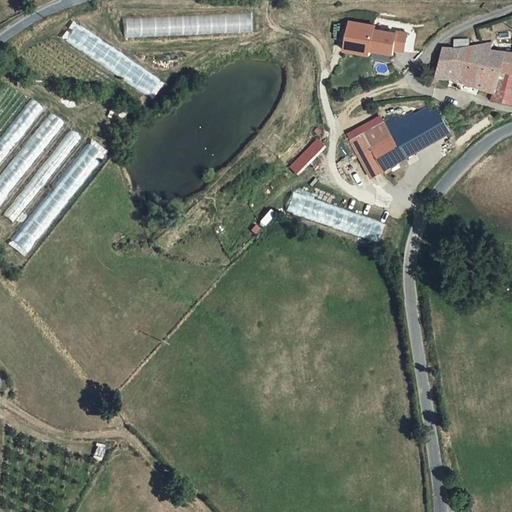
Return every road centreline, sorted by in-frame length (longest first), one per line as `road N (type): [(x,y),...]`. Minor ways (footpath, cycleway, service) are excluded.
road 1 (tertiary): [(441,501),(416,335),(414,238),(452,176),(511,131)]
road 2 (track): [(0,402),(68,438),(127,435),(210,511)]
